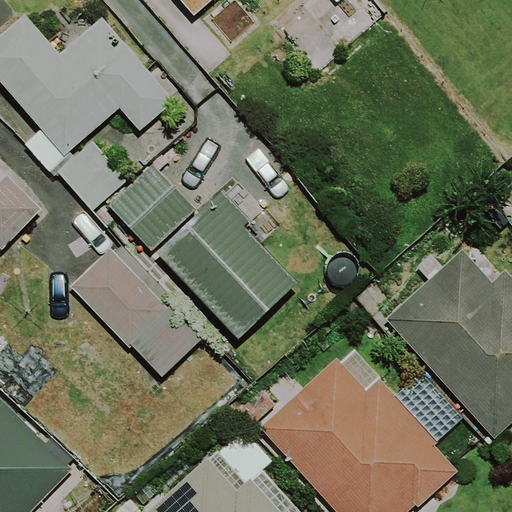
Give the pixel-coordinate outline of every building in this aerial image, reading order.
[(211,0),(179,0),(192,16),(211,0)] [(280,89),(298,74),(304,81),(382,18),(367,0),(309,0),(266,35),(276,47),(258,61),(280,89)] [(25,144),(49,171),(121,108),(141,131),(175,101),(102,17),(61,53),(26,14),(0,37),(0,80),(42,129),(25,144)] [(58,173),(93,210),(127,178),(92,141),(58,173)] [(109,206),(151,251),(196,209),(154,164),(109,206)] [(43,210),(0,167),(0,247),(2,250),(43,210)] [(253,221),(224,191),(158,253),(238,338),(297,282),(245,228),(253,221)] [(169,307),(112,249),(71,288),(130,347),(132,345),(164,377),(205,336),(173,303),(169,307)] [(511,274),(507,269),(492,282),(463,249),(385,318),(493,440),(511,422),(511,274)] [(434,444),(437,441),(354,350),(341,361),(337,357),(259,428),(335,511),(408,511),(416,505),(419,508),(459,472),(434,444)] [(0,511),(32,511),(75,470),(69,464),(75,459),(52,437),(46,442),(0,397),(0,511)] [(300,511),(263,469),(272,461),(242,427),(146,511),(300,511)]
